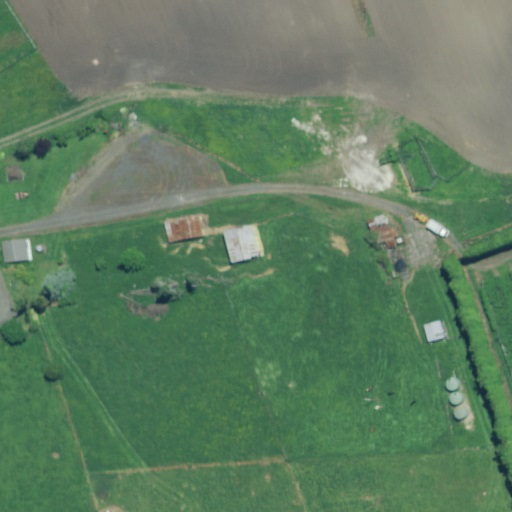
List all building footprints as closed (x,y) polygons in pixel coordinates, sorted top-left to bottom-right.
[(19,181),(18,167),(7,168),(8,182),(19,181)] [(206,237),(203,217),(167,222),(170,242),(206,237)] [(392,217),(371,224),(382,259),(403,252),(392,217)] [(264,257),(258,226),(230,232),(236,263),(264,257)] [(31,261),(29,242),(5,243),(6,262),(31,261)] [(447,338),(443,321),(426,325),(430,342),(447,338)]
